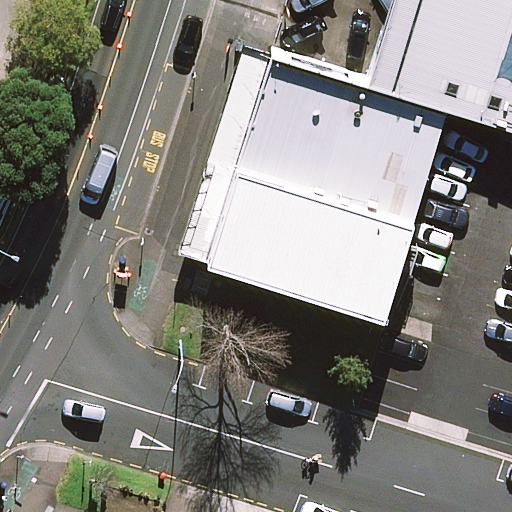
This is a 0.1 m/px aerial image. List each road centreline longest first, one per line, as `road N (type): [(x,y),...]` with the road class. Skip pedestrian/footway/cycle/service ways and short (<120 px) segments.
road 1 (residential): [(43,266),(74,327),(119,377),(185,419),(475,511)]
road 2 (secondary): [(145,0),(43,266)]
